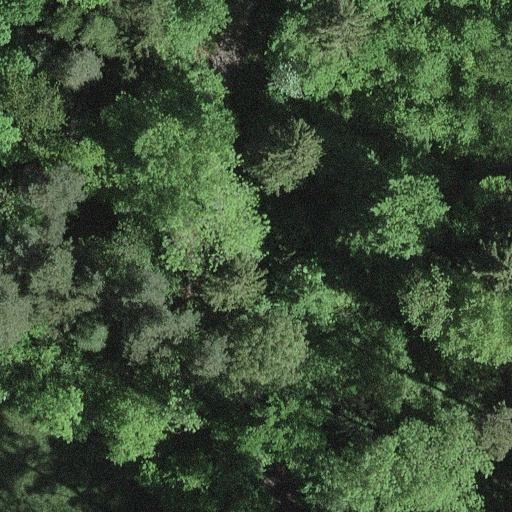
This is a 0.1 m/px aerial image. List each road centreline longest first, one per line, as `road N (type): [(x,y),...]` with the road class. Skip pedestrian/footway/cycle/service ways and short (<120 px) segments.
road 1 (track): [(316,511),(199,194),(207,124),(248,0)]
road 2 (track): [(511,287),(479,511)]
